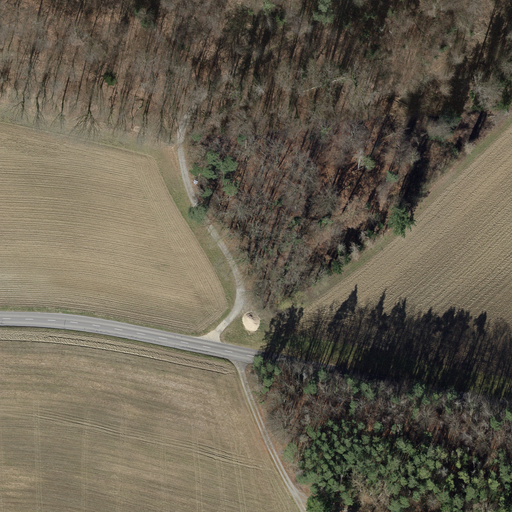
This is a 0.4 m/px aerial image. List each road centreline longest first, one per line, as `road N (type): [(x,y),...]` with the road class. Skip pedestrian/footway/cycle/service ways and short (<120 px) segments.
road 1 (tertiary): [(511,409),(205,342),(0,317)]
road 2 (track): [(214,345),(243,290),(186,179),(185,119),(204,94),(354,0)]
road 3 (track): [(242,352),(246,382),(304,511)]
